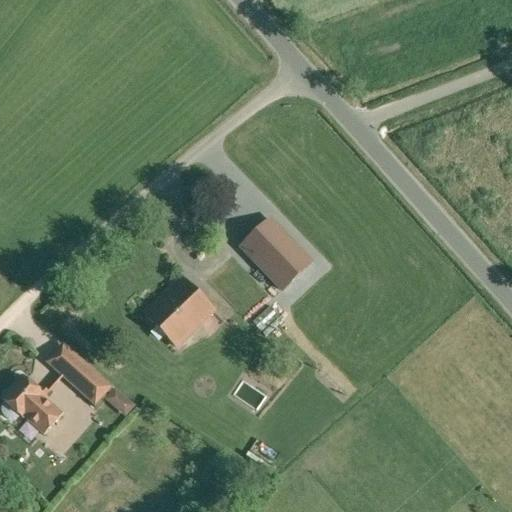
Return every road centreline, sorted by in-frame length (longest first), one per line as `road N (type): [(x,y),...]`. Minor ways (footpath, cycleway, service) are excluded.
road 1 (residential): [(36,289),(300,67)]
road 2 (unclassified): [(511,302),(356,127)]
road 3 (unclassified): [(356,127),(511,64)]
